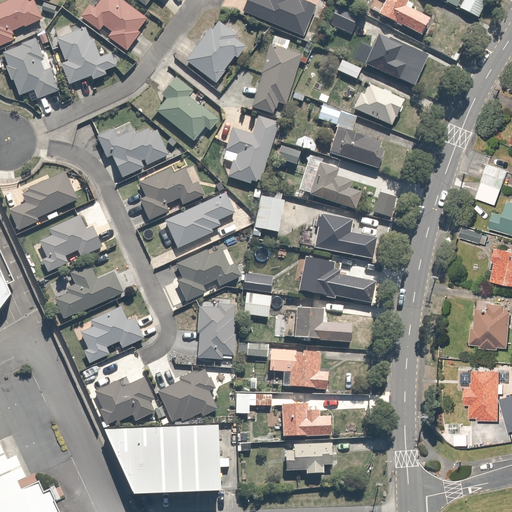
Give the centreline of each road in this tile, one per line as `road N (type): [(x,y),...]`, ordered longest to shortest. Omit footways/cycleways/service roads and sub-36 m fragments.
road 1 (residential): [(511,35),(470,107),(427,230),(406,366),(408,498)]
road 2 (residential): [(143,357),(163,346),(168,325),(99,173),(67,151),(3,142)]
road 3 (residential): [(197,0),(131,84),(3,142)]
